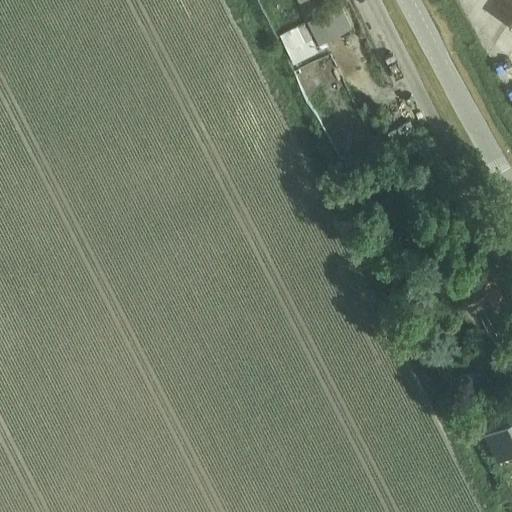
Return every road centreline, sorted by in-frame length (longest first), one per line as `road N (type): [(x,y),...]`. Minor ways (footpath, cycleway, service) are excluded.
road 1 (residential): [(511,284),(374,0)]
road 2 (tertiary): [(511,183),(406,0)]
